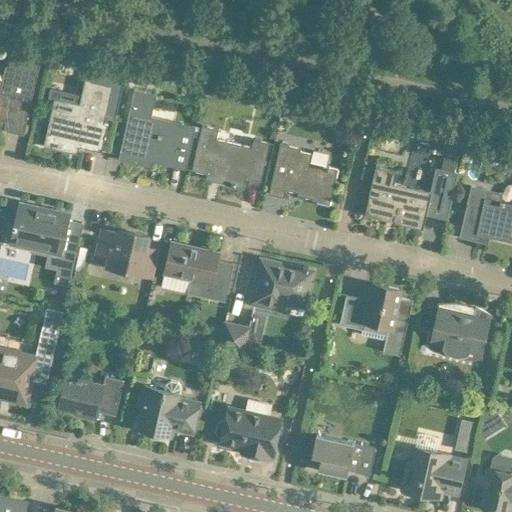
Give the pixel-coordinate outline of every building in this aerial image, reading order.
[(0,119),(6,121),(5,126),(7,130),(24,134),(40,62),(46,63),(49,49),(29,44),(28,52),(24,54),(5,66),(3,75),(0,73),(0,119)] [(48,126),(48,127),(51,128),(48,142),(58,144),(58,145),(63,146),(63,145),(71,147),(72,142),(79,144),(78,145),(102,151),(108,123),(105,122),(107,113),(116,115),(126,71),(94,63),(90,79),(86,78),(78,111),(53,105),(51,114),(48,126)] [(131,70),(129,80),(144,84),(146,73),(131,70)] [(135,88),(119,158),(141,163),(152,166),(154,161),(186,168),(196,125),(181,122),(180,127),(150,121),(157,93),(135,88)] [(269,101),(268,108),(270,112),(277,114),(280,103),(269,101)] [(42,112),(40,124),(48,126),(51,114),(42,112)] [(221,181),(244,187),(247,176),(262,180),(270,141),(254,138),(253,146),(217,137),(219,128),(202,124),(192,169),(222,176),(221,181)] [(312,199),(330,203),(338,168),(311,161),(313,153),(300,150),(301,147),(280,142),(269,192),(285,196),(286,189),(304,193),(303,195),(312,197),(312,199)] [(444,156),(441,168),(455,171),(457,159),(444,156)] [(396,221),(397,222),(423,228),(430,200),(449,205),(446,218),(447,219),(458,172),(455,171),(441,168),(436,166),(430,190),(394,182),(397,170),(376,165),(369,195),(371,195),(367,213),(387,217),(388,215),(394,217),(394,218),(394,219),(395,220),(396,221)] [(464,217),(460,236),(488,243),(490,235),(509,240),(511,234),(511,202),(486,196),(488,189),(471,185),(464,217)] [(77,251),(84,222),(70,219),(72,213),(55,209),(54,213),(39,209),(40,206),(19,201),(10,242),(62,254),(64,248),(77,251)] [(103,228),(98,247),(97,252),(109,255),(106,266),(153,277),(160,248),(147,245),(150,235),(121,228),(121,232),(103,228)] [(172,240),(168,260),(165,272),(191,278),(188,291),(225,300),(234,262),(232,262),(232,264),(218,261),(220,251),(199,246),(199,248),(190,246),(190,244),(172,240)] [(260,256),(250,302),(287,310),(288,304),(306,308),(308,298),(315,269),(309,267),(309,265),(304,264),(303,266),(286,262),(286,264),(275,261),(276,260),(260,256)] [(383,350),(400,354),(413,299),(400,296),(402,289),(373,282),(369,299),(346,293),(340,323),(364,328),(362,333),(386,338),(383,350)] [(474,312),(438,304),(430,343),(443,346),(444,347),(445,349),(446,350),(449,352),(452,353),(455,354),(458,355),(461,355),(463,354),(464,354),(466,353),(469,352),(482,355),(492,314),(488,311),(484,309),(479,307),(475,306),(475,307),(476,307),(474,312)] [(47,307),(36,355),(0,346),(0,395),(3,396),(11,398),(26,402),(32,378),(47,382),(63,310),(47,307)] [(220,346),(245,351),(250,326),(225,321),(224,329),(220,346)] [(212,326),(208,343),(220,346),(224,329),(212,326)] [(292,350),(291,356),(294,362),(300,363),(305,360),(307,355),(304,350),(298,347),(292,350)] [(66,374),(63,386),(59,405),(76,409),(75,413),(97,418),(99,410),(116,414),(124,379),(106,375),(104,383),(66,374)] [(144,384),(144,386),(139,405),(143,406),(138,427),(171,435),(173,427),(194,432),(201,401),(180,396),(182,386),(179,380),(172,378),(167,381),(165,388),(144,384)] [(242,451),(269,457),(270,453),(273,454),(281,418),(229,406),(226,420),(223,419),(218,422),(216,431),(219,435),(222,436),(220,442),(242,447),(242,451)] [(485,440),(508,427),(498,411),(489,409),(483,436),(485,440)] [(462,419),(460,427),(473,430),(475,421),(462,419)] [(318,469),(347,475),(349,468),(370,473),(376,447),(317,433),(312,452),(322,454),(318,469)] [(406,468),(401,488),(433,495),(441,497),(443,490),(459,493),(463,474),(467,457),(451,454),(451,452),(415,444),(411,461),(408,460),(406,468)] [(511,456),(497,453),(493,456),(490,467),(488,466),(484,484),(486,485),(482,506),(508,511),(509,511),(511,502),(511,456)] [(25,511),(28,501),(6,496),(1,511),(25,511)]
